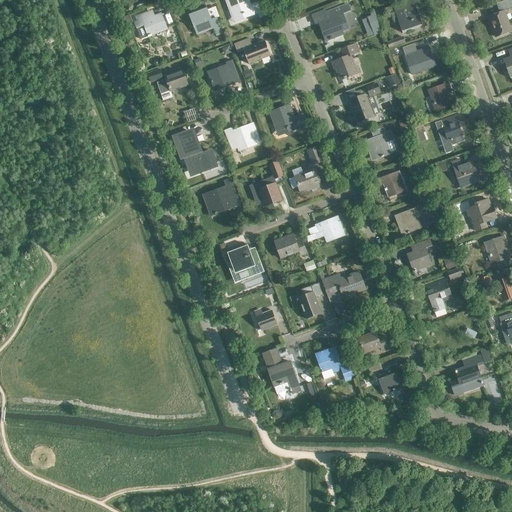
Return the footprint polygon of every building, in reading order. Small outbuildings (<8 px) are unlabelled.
[(258,18),(265,15),(260,2),(250,6),(248,0),(225,0),(232,18),(244,13),(246,18),(257,13),(258,18)] [(495,38),(511,32),(504,12),(511,9),(511,2),(511,0),(507,0),(496,4),(499,13),(488,17),(495,38)] [(412,1),(404,4),(394,8),(403,33),(421,26),(412,1)] [(348,30),(342,14),(351,11),(348,4),(340,7),(324,13),(327,19),(318,23),(325,42),(343,35),(342,32),(348,30)] [(216,18),(211,20),(206,7),(189,13),(195,30),(212,24),(216,35),(222,33),(216,18)] [(137,22),(135,23),(141,40),(148,37),(167,30),(161,13),(150,17),(148,11),(135,16),(137,22)] [(249,39),(234,44),(237,53),(243,50),(249,64),(271,56),(265,41),(252,46),(249,39)] [(387,45),(389,51),(404,45),(402,39),(387,45)] [(341,80),(360,73),(357,66),(355,67),(350,56),(358,53),(355,44),(341,50),(344,58),(331,63),(334,69),(337,68),(341,80)] [(419,72),(435,66),(429,48),(405,56),(407,63),(415,60),(419,72)] [(511,48),(510,49),(511,53),(511,56),(503,59),(507,70),(509,70),(511,77),(511,48)] [(214,91),(234,84),(239,82),(232,61),(226,63),(227,65),(207,72),(214,91)] [(159,69),(147,73),(150,83),(162,79),(159,69)] [(170,92),(188,86),(182,70),(164,76),(166,80),(157,83),(161,94),(163,101),(172,97),(170,92)] [(377,84),(355,92),(357,98),(350,101),(358,123),(374,117),(366,98),(380,92),(377,84)] [(446,93),(451,91),(448,84),(428,91),(431,98),(432,98),(436,110),(451,105),(446,93)] [(303,132),(309,130),(304,116),(295,119),(289,105),(269,113),(276,131),(286,128),(288,128),(289,132),(301,127),(303,132)] [(459,127),(464,125),(460,114),(440,121),(441,123),(432,126),(434,131),(437,130),(442,143),(450,140),(452,145),(464,141),(459,127)] [(231,129),(225,131),(232,149),(238,147),(239,151),(259,143),(252,124),(232,132),(231,129)] [(416,135),(427,131),(425,125),(414,129),(416,135)] [(390,132),(385,134),(383,129),(372,133),(374,138),(365,142),(369,153),(372,152),(375,159),(390,154),(386,143),(392,140),(390,132)] [(190,131),(173,137),(181,159),(189,156),(195,174),(216,166),(211,151),(202,155),(198,142),(193,140),(190,131)] [(312,165),(322,161),(317,147),(307,150),(312,165)] [(476,177),(481,175),(477,165),(475,166),(473,162),(461,166),(459,160),(451,163),(457,178),(459,177),(462,187),(477,182),(476,177)] [(274,180),(283,176),(278,162),(268,165),(274,180)] [(294,178),(289,180),(292,189),(298,187),(300,194),(321,186),(315,168),(302,173),(300,168),(292,171),(294,178)] [(388,197),(405,191),(398,172),(379,179),(381,185),(383,184),(388,197)] [(215,214),(234,207),(231,199),(230,200),(229,197),(236,194),(230,179),(224,181),(226,187),(202,195),(205,203),(210,202),(215,214)] [(265,207),(282,200),(276,184),(267,187),(265,181),(256,184),(250,186),(259,209),(265,206),(265,207)] [(485,222),(497,218),(494,210),(492,210),(488,199),(476,203),(477,206),(467,210),(470,217),(473,216),(477,225),(474,226),(476,232),(487,228),(485,222)] [(415,217),(420,215),(417,208),(395,217),(399,228),(402,227),(405,234),(420,228),(415,217)] [(308,243),(317,239),(325,236),(327,242),(342,236),(339,229),(341,228),(337,216),(315,225),(316,227),(308,230),(311,235),(306,237),(308,243)] [(300,256),(306,253),(301,240),(296,243),(292,234),(274,241),(280,258),(298,251),(300,256)] [(498,269),(511,264),(509,256),(507,257),(503,245),(507,244),(504,236),(484,244),(487,251),(488,250),(493,263),(496,262),(498,269)] [(417,251),(407,255),(414,272),(432,265),(426,248),(432,246),(430,240),(415,246),(417,251)] [(248,245),(227,253),(229,257),(231,256),(236,270),(230,273),(235,283),(264,272),(257,252),(249,255),(247,250),(249,249),(248,245)] [(443,260),(447,271),(457,267),(454,256),(443,260)] [(463,273),(461,268),(448,272),(451,279),(457,277),(458,280),(462,278),(460,274),(463,273)] [(353,294),(365,289),(359,272),(346,277),(347,278),(341,280),(339,274),(321,280),(327,295),(340,290),(343,299),(354,295),(353,294)] [(501,274),(490,278),(489,274),(477,278),(482,291),(493,287),(492,284),(494,283),(501,302),(511,297),(511,282),(510,278),(503,280),(501,274)] [(446,279),(425,287),(437,317),(448,313),(442,299),(446,297),(447,300),(453,298),(446,279)] [(313,293),(298,298),(306,319),(321,314),(316,299),(323,296),(318,283),(311,286),(313,293)] [(261,330),(276,324),(271,311),(262,314),(261,311),(255,313),(261,330)] [(511,313),(499,318),(501,324),(500,324),(502,332),(507,331),(510,339),(511,337),(511,313)] [(382,351),(388,349),(383,336),(378,338),(375,332),(358,339),(363,353),(381,347),(382,351)] [(332,369),(334,374),(341,371),(344,379),(355,376),(350,363),(342,366),(335,347),(315,354),(321,373),(332,369)] [(291,394),(300,391),(290,362),(282,365),(276,349),(263,354),(268,369),(274,386),(287,381),(291,394)] [(487,349),(481,352),(485,363),(491,361),(487,349)] [(477,366),(484,364),(481,356),(467,361),(469,366),(456,371),(461,387),(482,380),(477,366)] [(370,373),(382,369),(380,363),(368,367),(370,373)] [(383,394),(400,388),(393,368),(376,374),(383,394)]
